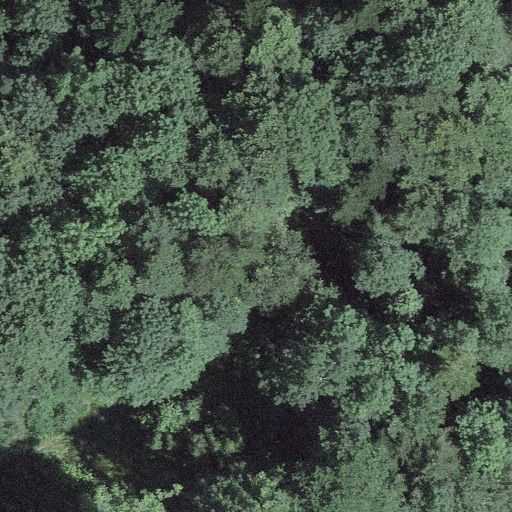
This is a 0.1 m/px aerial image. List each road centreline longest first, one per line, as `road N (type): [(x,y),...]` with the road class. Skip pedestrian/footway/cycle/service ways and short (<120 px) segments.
road 1 (track): [(0,465),(66,443),(156,396),(226,390),(277,417),(307,488),(308,511)]
road 2 (track): [(66,443),(151,471),(173,511)]
